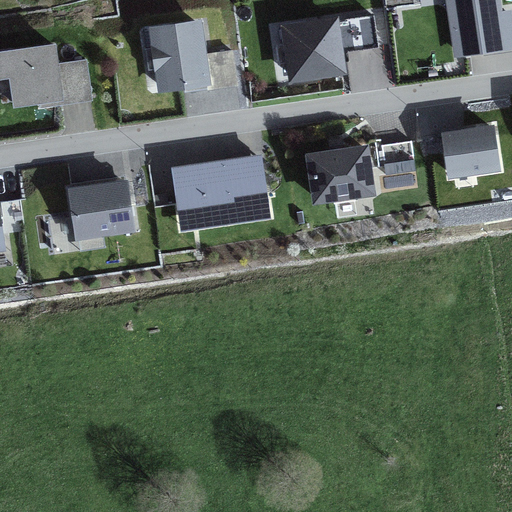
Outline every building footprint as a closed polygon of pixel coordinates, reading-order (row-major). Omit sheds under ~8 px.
[(496,0),(450,0),(458,52),(511,44),(511,32),(509,14),(498,16),(496,0)] [(361,48),(378,46),(373,15),(357,18),(361,48)] [(335,20),(285,27),(292,77),(342,70),(335,20)] [(198,23),(154,30),(156,47),(146,48),(149,69),(159,68),(162,88),(195,83),(196,90),(237,84),(232,50),(202,55),(198,23)] [(61,98),(54,45),(0,52),(0,76),(11,75),(15,104),(61,98)] [(445,134),(450,174),(498,167),(492,127),(445,134)] [(415,170),(411,140),(382,145),(380,139),(375,140),(378,161),(384,160),(386,174),(415,170)] [(371,190),(365,148),(310,156),(316,199),(334,196),(334,202),(355,199),(354,193),(371,190)] [(267,209),(260,156),(174,169),(179,205),(194,203),(198,226),(227,222),(226,215),(267,209)] [(132,227),(125,183),(71,191),(78,235),(132,227)]
